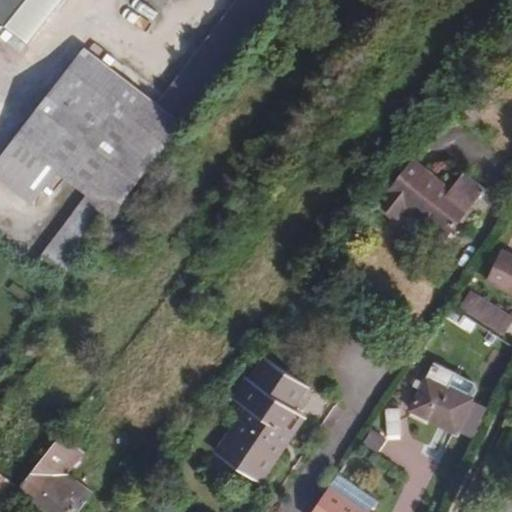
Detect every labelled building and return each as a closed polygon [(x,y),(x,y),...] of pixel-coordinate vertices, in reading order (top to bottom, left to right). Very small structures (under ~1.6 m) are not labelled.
[(0,0),(0,21),(27,43),(60,0),(0,0)] [(237,0),(157,105),(98,59),(5,179),(33,201),(57,170),(88,194),(112,212),(276,0),(237,0)] [(0,160),(0,175),(5,179),(98,59),(85,50),(0,160)] [(443,199),(402,169),(369,212),(389,226),(398,215),(439,246),(475,199),(455,184),(443,199)] [(112,212),(88,194),(34,264),(58,283),(112,212)] [(511,260),(495,253),(481,282),(511,296),(511,260)] [(507,316),(467,291),(455,308),(497,334),(507,316)] [(257,363),(242,384),(248,388),(263,367),(257,363)] [(297,390),(263,367),(248,388),(234,410),(244,418),(218,455),(238,468),(234,474),(251,486),(265,464),(295,420),(282,412),(297,390)] [(470,409),(430,374),(403,405),(443,439),(470,409)] [(248,388),(242,384),(238,382),(224,403),(234,410),(248,388)] [(79,455),(57,438),(18,489),(14,493),(39,511),(74,511),(81,504),(56,485),(62,477),(54,472),(61,463),(68,469),(79,455)] [(238,468),(218,455),(214,461),(234,474),(238,468)] [(54,472),(62,477),(68,469),(61,463),(54,472)] [(18,489),(0,474),(0,500),(5,505),(14,493),(18,489)] [(87,496),(62,477),(56,485),(81,504),(87,496)] [(331,478),(322,491),(307,511),(367,511),(372,506),(368,503),(367,500),(355,491),(353,493),(349,491),(351,489),(338,480),(335,481),(331,478)]
